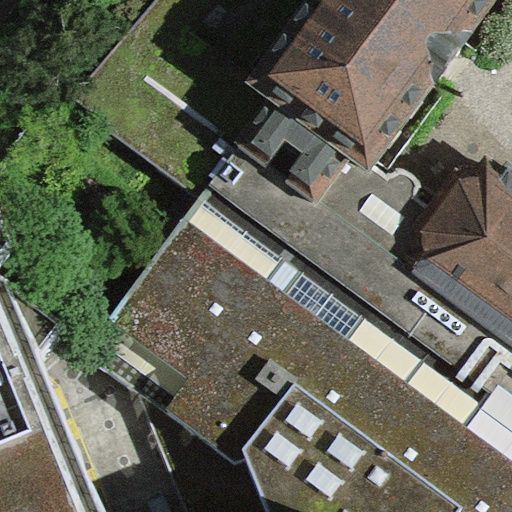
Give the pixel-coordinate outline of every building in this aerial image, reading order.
[(252,92),(183,41),(217,0),(160,0),(108,61),(140,85),(235,155),(269,110),(249,96),(252,92)] [(426,218),(411,207),(412,204),(411,201),(412,198),(414,195),(411,189),(408,185),(405,183),(398,180),(392,180),(391,183),(389,184),(386,185),(384,184),(382,186),(367,175),(442,72),(494,0),(319,0),(252,92),(249,96),(269,110),(235,155),(406,281),(409,278),(511,354),(511,184),(503,178),(500,183),(482,171),(473,182),(471,181),(468,180),(466,180),(463,180),(459,181),(457,183),(454,186),(452,184),(426,218)] [(106,60),(68,105),(104,133),(140,85),(108,61),(106,60)] [(511,511),(511,354),(409,278),(406,281),(235,155),(140,85),(104,133),(100,137),(196,207),(82,361),(166,421),(230,469),(290,394),(450,511),(511,511)] [(0,511),(89,511),(33,374),(56,342),(0,301),(0,511)] [(155,435),(186,511),(450,511),(290,394),(230,469),(166,421),(164,423),(155,435)]
